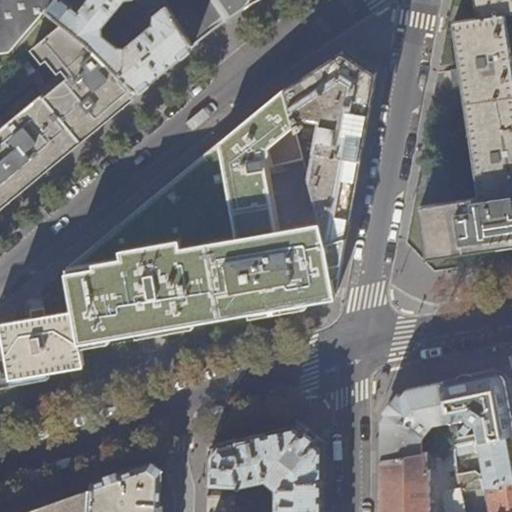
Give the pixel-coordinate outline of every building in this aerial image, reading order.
[(0,0),(0,53),(10,52),(49,4),(52,0),(0,0)] [(52,0),(49,4),(65,18),(90,41),(138,92),(178,59),(194,46),(166,0),(85,0),(77,10),(64,0),(52,0)] [(213,0),(226,20),(245,7),(246,8),(253,3),(257,0),(213,0)] [(511,49),(506,13),(511,11),(511,0),(481,0),(483,16),(477,17),(453,21),(460,68),(463,87),(475,164),(478,183),(480,197),(420,205),(428,257),(482,249),(492,248),(501,246),(511,244),(511,49)] [(483,16),(481,0),(474,0),(477,17),(483,16)] [(80,140),(138,92),(90,41),(65,18),(32,44),(44,59),(49,56),(61,71),(64,68),(70,74),(46,94),(44,92),(0,128),(0,205),(53,162),(80,140)] [(347,236),(378,74),(360,62),(344,51),(285,89),(296,130),(304,125),(300,120),(308,116),(321,118),(308,180),(325,244),(347,236)] [(463,87),(460,68),(450,69),(451,78),(452,88),(463,87)] [(335,296),(329,265),(342,263),(347,236),(325,244),(308,180),(296,130),(285,89),(245,122),(220,143),(132,215),(68,268),(76,309),(2,323),(6,340),(0,341),(0,385),(86,369),(81,345),(157,331),(298,303),(306,302),(335,296)] [(478,183),(475,164),(465,165),(466,174),(468,184),(478,183)] [(503,256),(501,246),(492,248),(482,249),(484,259),(503,256)] [(511,431),(511,398),(509,381),(494,370),(466,376),(443,381),(449,418),(455,417),(467,416),(467,417),(469,419),(470,420),(472,420),(474,420),(476,431),(452,436),(454,444),(511,431)] [(449,418),(443,381),(406,390),(382,420),(382,433),(382,459),(419,452),(415,432),(428,422),(449,418)] [(467,429),(474,420),(472,420),(470,420),(469,419),(467,417),(467,416),(466,417),(461,424),(467,429)] [(322,511),(322,442),(302,426),(218,444),(209,456),(208,485),(242,486),(268,481),(278,490),(277,511),(322,511)] [(511,431),(454,444),(455,454),(474,449),(481,454),(483,468),(480,473),(475,470),(459,473),(461,484),(461,489),(486,485),(511,481),(511,431)] [(457,465),(455,454),(454,444),(440,447),(445,467),(457,465)] [(430,511),(429,465),(426,465),(425,450),(419,452),(382,459),(382,507),(382,511),(430,511)] [(161,511),(161,510),(163,472),(151,464),(93,483),(93,489),(90,511),(161,511)] [(511,511),(511,481),(486,485),(490,511),(511,511)] [(465,511),(461,489),(461,484),(446,486),(442,492),(445,511),(465,511)] [(90,511),(93,489),(34,510),(27,511),(90,511)]
